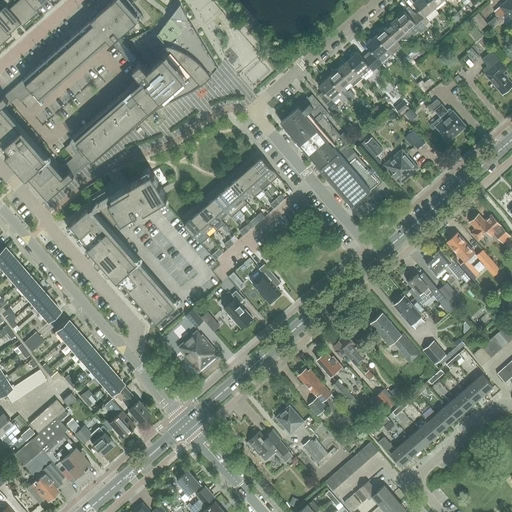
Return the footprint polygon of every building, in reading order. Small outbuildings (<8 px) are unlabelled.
[(19,0),(16,3),(31,19),(38,13),(35,9),(41,3),(38,0),(19,0)] [(143,16),(129,0),(113,0),(98,13),(96,11),(90,17),(92,19),(68,40),(67,39),(63,43),(64,43),(57,50),(56,49),(52,53),(53,53),(45,59),(41,62),(41,63),(34,69),(29,72),(30,73),(23,79),(27,83),(33,91),(60,67),(79,51),(84,57),(86,59),(108,40),(111,43),(119,37),(137,21),(142,17),(143,16)] [(420,11),(416,15),(427,28),(432,24),(425,16),(434,8),(427,0),(416,0),(413,3),(420,11)] [(511,0),(507,0),(495,10),(508,26),(511,23),(511,0)] [(31,19),(16,3),(9,9),(5,6),(3,8),(0,5),(0,11),(14,27),(20,22),(23,26),(31,19)] [(8,152),(28,175),(48,198),(90,162),(93,159),(95,161),(108,150),(106,148),(107,147),(108,148),(111,145),(110,144),(115,139),(117,141),(157,107),(186,94),(192,90),(198,87),(204,83),(209,78),(214,73),(218,67),(196,32),(190,21),(189,19),(181,3),(159,32),(157,35),(161,39),(167,46),(158,53),(162,57),(148,69),(138,57),(138,58),(130,64),(137,72),(140,76),(129,86),(132,89),(75,139),(65,148),(73,157),(57,171),(24,133),(21,130),(1,107),(8,101),(10,103),(14,100),(17,97),(21,102),(33,91),(27,83),(11,97),(8,100),(4,95),(0,99),(0,142),(3,146),(1,147),(6,153),(7,151),(8,152)] [(461,9),(456,13),(460,18),(465,14),(461,9)] [(394,19),(406,32),(411,38),(415,34),(410,29),(416,24),(423,32),(427,28),(416,15),(411,18),(404,10),(394,19)] [(14,27),(0,11),(0,39),(3,43),(11,37),(8,33),(14,27)] [(460,18),(456,13),(451,18),(455,23),(460,18)] [(394,19),(385,27),(397,41),(400,38),(402,40),(409,40),(411,38),(406,32),(394,19)] [(385,27),(375,35),(387,49),(392,54),(396,51),(391,45),(397,41),(385,27)] [(375,35),(366,44),(373,52),(368,56),(377,66),(378,66),(382,62),(392,54),(387,49),(375,35)] [(413,50),(408,54),(409,55),(413,59),(417,55),(413,50)] [(491,51),(482,59),(489,68),(484,73),(502,94),(511,85),(511,83),(503,73),(507,69),(497,57),(491,51)] [(357,52),(347,60),(359,73),(362,78),(372,69),(373,70),(377,66),(368,56),(364,60),(357,52)] [(347,60),(338,68),(349,82),(353,86),(362,78),(359,73),(347,60)] [(338,68),(328,77),(345,96),(347,99),(348,100),(354,95),(350,89),(348,91),(344,87),(349,82),(338,68)] [(345,96),(328,77),(318,85),(325,93),(321,97),(334,112),(339,108),(334,103),(339,98),(343,102),(347,99),(345,96)] [(420,86),(427,94),(436,86),(429,78),(420,86)] [(285,125),(290,131),(321,105),(312,94),(308,98),(299,106),(298,106),(281,121),(285,125)] [(437,99),(429,106),(434,111),(435,110),(443,119),(435,126),(448,141),(466,126),(452,111),(450,108),(447,111),(437,99)] [(394,109),(400,117),(404,113),(410,108),(403,101),(394,109)] [(290,131),(299,141),(326,119),(324,116),(328,113),(321,105),(290,131)] [(410,108),(404,113),(411,121),(416,116),(410,108)] [(378,115),(374,110),(367,116),(371,120),(378,115)] [(299,141),(308,152),(335,129),(326,119),(299,141)] [(349,123),(343,124),(350,133),(357,129),(349,123)] [(308,152),(317,162),(344,140),(340,135),(335,129),(308,152)] [(406,135),(414,145),(421,139),(413,129),(406,135)] [(360,140),(367,134),(364,130),(357,136),(360,140)] [(344,132),(340,135),(344,140),(347,142),(350,139),(344,132)] [(365,143),(375,156),(382,150),(371,138),(365,143)] [(319,165),(325,173),(353,150),(347,142),(344,140),(317,162),(319,165)] [(383,165),(400,183),(418,168),(401,149),(383,165)] [(325,173),(334,184),(362,160),(353,150),(325,173)] [(261,156),(254,163),(271,183),(279,176),(261,156)] [(334,184),(343,194),(371,171),(362,160),(334,184)] [(254,163),(246,170),(260,185),(267,179),(270,183),(271,183),(254,163)] [(260,185),(246,170),(238,176),(256,196),(263,189),(260,185)] [(168,197),(166,194),(152,171),(124,187),(126,190),(98,207),(114,226),(143,208),(145,210),(168,197)] [(371,171),(343,194),(352,204),(379,181),(371,171)] [(238,176),(230,183),(245,199),(252,193),(255,196),(256,196),(238,176)] [(230,183),(223,190),(240,209),(248,203),(244,199),(245,199),(230,183)] [(223,190),(215,196),(233,216),(240,209),(223,190)] [(215,196),(207,203),(222,219),(229,213),(232,217),(233,216),(215,196)] [(207,203),(200,210),(217,229),(225,223),(222,219),(207,203)] [(89,208),(71,224),(81,235),(90,245),(88,247),(92,252),(98,258),(117,280),(119,279),(155,320),(157,322),(159,320),(175,306),(171,301),(89,208)] [(200,210),(192,217),(206,232),(213,226),(216,230),(217,229),(200,210)] [(477,241),(480,239),(482,236),(480,233),(485,229),(491,235),(494,233),(503,244),(510,238),(491,214),(484,220),(479,214),(470,222),(475,228),(470,232),(477,241)] [(206,232),(192,217),(184,224),(201,244),(209,236),(206,233),(206,232)] [(479,257),(480,258),(495,275),(501,271),(482,250),(477,255),(457,233),(448,241),(450,243),(447,246),(451,250),(454,248),(465,261),(461,265),(474,279),(480,274),(471,265),(479,257)] [(0,250),(0,265),(1,266),(12,256),(4,247),(0,250)] [(433,255),(425,262),(431,269),(435,274),(436,276),(445,268),(447,266),(449,264),(460,276),(464,272),(448,255),(446,256),(439,248),(432,255),(433,255)] [(1,266),(9,275),(20,265),(12,256),(1,266)] [(250,257),(244,262),(248,267),(254,262),(250,257)] [(265,273),(253,284),(270,303),(282,292),(276,287),(281,282),(265,263),(260,268),(265,273)] [(9,275),(17,284),(28,274),(20,265),(9,275)] [(17,284),(24,294),(36,284),(28,274),(17,284)] [(417,274),(408,282),(413,288),(409,291),(421,305),(431,296),(429,294),(433,292),(428,286),(417,274)] [(447,283),(439,290),(446,298),(450,302),(456,297),(454,294),(456,293),(455,292),(447,283)] [(24,294),(32,303),(44,293),(36,284),(24,294)] [(503,285),(494,293),(500,300),(509,292),(503,285)] [(235,298),(224,308),(241,328),(253,318),(240,303),(244,299),(236,290),(232,294),(235,298)] [(446,298),(439,290),(434,294),(441,302),(446,298)] [(32,303),(40,312),(52,302),(44,293),(32,303)] [(455,298),(450,303),(455,309),(461,305),(455,298)] [(407,299),(396,308),(407,320),(410,325),(421,315),(407,299)] [(52,302),(40,312),(48,321),(60,311),(52,302)] [(185,315),(190,320),(196,327),(203,321),(193,309),(185,315)] [(220,326),(208,312),(206,314),(202,317),(205,320),(214,331),(218,327),(220,326)] [(401,354),(403,355),(410,364),(419,355),(390,320),(383,313),(374,320),(371,323),(389,345),(394,341),(403,352),(401,354)] [(4,317),(8,323),(12,320),(8,314),(4,317)] [(12,320),(8,323),(12,328),(16,325),(12,320)] [(56,330),(64,340),(75,330),(67,320),(56,330)] [(502,328),(499,331),(508,342),(511,338),(511,335),(505,326),(502,328)] [(64,340),(72,349),(83,339),(75,330),(64,340)] [(197,331),(182,344),(178,347),(199,371),(219,354),(202,335),(201,336),(197,331)] [(499,331),(493,336),(502,347),(508,342),(499,331)] [(23,343),(27,348),(40,336),(36,332),(23,343)] [(347,334),(341,339),(355,356),(358,359),(359,360),(365,355),(356,344),(355,344),(347,334)] [(40,336),(27,348),(31,352),(44,341),(40,336)] [(493,336),(487,341),(496,352),(502,347),(493,336)] [(72,349),(80,358),(91,348),(83,339),(72,349)] [(334,344),(332,345),(333,346),(342,356),(346,353),(353,362),(355,364),(359,360),(358,359),(355,356),(341,339),(340,340),(339,340),(334,344)] [(460,340),(455,344),(459,348),(464,344),(460,340)] [(434,341),(422,350),(435,365),(446,355),(434,341)] [(487,341),(482,346),(491,357),(496,352),(487,341)] [(482,346),(477,350),(486,361),(491,357),(482,346)] [(80,358),(87,367),(99,357),(91,348),(80,358)] [(25,349),(21,352),(25,358),(29,355),(25,349)] [(486,361),(477,350),(472,355),(480,363),(482,365),(486,361)] [(317,359),(331,376),(338,370),(340,372),(341,371),(345,368),(334,356),(332,357),(328,352),(324,355),(323,353),(321,353),(318,356),(318,358),(317,359)] [(459,354),(452,360),(456,363),(462,358),(459,354)] [(87,367),(95,376),(107,366),(99,357),(87,367)] [(36,365),(32,359),(28,361),(33,367),(36,365)] [(456,363),(452,360),(446,365),(449,369),(456,363)] [(45,363),(41,366),(46,371),(50,368),(45,363)] [(510,378),(511,376),(511,372),(506,365),(502,369),(510,378)] [(95,376),(103,385),(115,375),(107,366),(95,376)] [(39,369),(35,372),(41,382),(46,379),(39,369)] [(299,375),(318,397),(309,405),(318,415),(328,407),(323,402),(332,394),(311,370),(309,372),(306,369),(305,370),(303,370),(301,372),(301,374),(299,375)] [(505,382),(510,378),(502,369),(497,373),(505,382)] [(440,370),(434,375),(437,379),(443,374),(440,370)] [(35,372),(30,375),(36,386),(41,382),(35,372)] [(63,377),(68,382),(71,379),(67,374),(63,377)] [(30,375),(25,379),(31,389),(36,386),(30,375)] [(115,375),(103,385),(111,394),(123,384),(115,375)] [(437,379),(434,375),(428,381),(431,384),(437,379)] [(480,377),(473,383),(483,395),(492,387),(482,375),(480,377)] [(0,395),(5,392),(10,389),(11,388),(4,378),(0,380),(0,395)] [(25,379),(20,382),(26,392),(31,389),(25,379)] [(71,379),(68,382),(72,387),(76,384),(71,379)] [(354,398),(338,379),(332,385),(339,394),(342,398),(348,404),(354,398)] [(20,382),(15,385),(21,396),(26,392),(20,382)] [(473,383),(464,391),(474,403),(483,395),(473,383)] [(15,385),(11,388),(10,389),(17,399),(21,396),(15,385)] [(422,386),(416,391),(419,395),(426,389),(422,386)] [(124,387),(114,396),(120,402),(124,398),(131,406),(127,409),(138,422),(149,412),(138,400),(136,401),(129,393),(124,387)] [(397,387),(391,392),(398,399),(403,394),(397,387)] [(10,389),(5,392),(12,402),(17,399),(10,389)] [(383,390),(376,396),(387,409),(394,403),(383,390)] [(419,395),(416,391),(410,397),(413,400),(419,395)] [(464,391),(455,399),(465,411),(474,403),(464,391)] [(70,393),(62,401),(67,406),(75,398),(70,393)] [(80,396),(84,401),(88,398),(83,393),(80,396)] [(111,399),(119,408),(120,409),(124,406),(120,402),(114,396),(111,399)] [(88,398),(84,401),(89,406),(93,403),(88,398)] [(354,398),(348,404),(351,407),(357,402),(354,398)] [(108,422),(121,437),(135,425),(122,410),(118,414),(116,411),(119,408),(111,399),(102,407),(113,418),(108,422)] [(455,399),(445,406),(456,418),(465,411),(455,399)] [(52,404),(60,414),(65,409),(57,400),(52,404)] [(404,402),(398,407),(401,411),(408,405),(404,402)] [(55,417),(57,416),(60,414),(52,404),(47,408),(55,417)] [(276,417),(290,433),(304,421),(290,405),(276,417)] [(445,406),(436,414),(447,426),(456,418),(445,406)] [(401,411),(398,407),(392,412),(395,416),(401,411)] [(51,421),(55,417),(47,408),(43,412),(51,421)] [(47,425),(51,421),(43,412),(38,416),(47,425)] [(0,414),(0,429),(11,442),(17,448),(25,441),(21,436),(17,440),(11,433),(17,427),(14,423),(12,424),(2,413),(0,414)] [(436,414),(427,422),(438,434),(447,426),(436,414)] [(38,433),(31,439),(54,465),(64,476),(71,484),(84,473),(82,471),(91,463),(83,455),(86,453),(83,450),(80,452),(63,432),(67,428),(61,421),(57,416),(55,417),(51,421),(47,425),(42,429),(38,433)] [(42,429),(47,425),(38,416),(34,420),(42,429)] [(386,417),(380,423),(383,427),(389,421),(386,417)] [(38,433),(42,429),(34,420),(30,424),(38,433)] [(427,422),(418,429),(429,442),(438,434),(427,422)] [(383,427),(380,423),(374,428),(377,432),(383,427)] [(74,433),(82,442),(87,437),(91,434),(90,434),(83,426),(74,433)] [(91,434),(87,437),(92,443),(101,454),(114,444),(104,432),(99,426),(90,434),(91,434)] [(0,429),(0,436),(7,445),(11,442),(0,429)] [(418,429),(409,437),(420,450),(429,442),(418,429)] [(271,431),(264,437),(259,431),(248,441),(261,455),(262,454),(265,457),(273,449),(281,457),(284,461),(292,455),(276,437),(271,431)] [(343,431),(338,436),(352,453),(358,448),(343,431)] [(389,450),(391,453),(402,465),(411,457),(400,445),(395,449),(384,436),(379,441),(388,451),(389,450)] [(409,437),(400,445),(411,457),(420,450),(409,437)] [(31,438),(14,453),(34,476),(35,475),(38,478),(27,488),(40,502),(45,497),(48,500),(57,491),(55,488),(61,482),(59,480),(64,476),(54,465),(31,439),(31,438)] [(303,446),(317,462),(324,456),(310,440),(303,446)] [(371,441),(366,445),(374,455),(379,451),(371,441)] [(366,445),(361,449),(370,459),(374,455),(366,445)] [(361,449),(357,453),(365,463),(370,459),(361,449)] [(357,453),(352,457),(360,467),(365,463),(357,453)] [(352,457),(348,461),(356,471),(360,467),(352,457)] [(348,461),(343,465),(351,475),(356,471),(348,461)] [(343,465),(339,469),(347,479),(351,475),(343,465)] [(1,467),(0,467),(0,485),(10,477),(1,467)] [(339,469),(334,473),(342,483),(347,479),(339,469)] [(188,470),(177,480),(189,493),(194,488),(199,492),(196,494),(200,498),(192,505),(190,502),(187,505),(192,511),(196,511),(205,504),(215,496),(206,486),(204,487),(200,483),(188,470)] [(334,473),(330,477),(338,487),(342,483),(334,473)] [(338,487),(330,477),(325,481),(333,490),(338,487)] [(377,501),(380,505),(392,494),(384,485),(376,491),(368,481),(354,493),(362,502),(367,497),(368,499),(372,496),(377,501)] [(325,493),(331,500),(334,496),(329,490),(325,493)] [(380,505),(386,511),(389,511),(400,503),(392,494),(380,505)] [(352,495),(348,499),(356,507),(360,503),(352,495)] [(334,496),(331,500),(336,506),(340,503),(334,496)] [(293,498),(290,505),(296,507),(299,501),(293,498)] [(356,507),(348,499),(344,502),(351,511),(356,507)] [(221,511),(223,510),(215,501),(203,511),(204,511),(221,511)] [(151,511),(143,502),(130,511),(151,511)] [(389,511),(408,511),(400,503),(389,511)]
